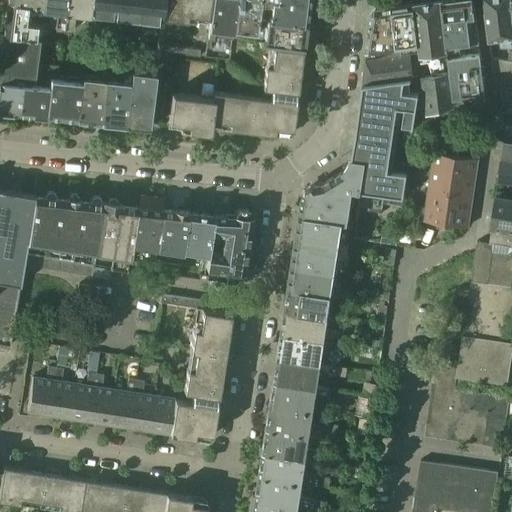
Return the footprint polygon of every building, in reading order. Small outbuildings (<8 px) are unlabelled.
[(6,0),(2,33),(37,37),(38,21),(26,19),(28,2),(7,0),(6,0)] [(66,0),(41,0),(41,4),(41,9),(56,10),(54,26),(63,27),(66,0)] [(89,14),(90,0),(66,0),(63,27),(72,28),(74,12),(89,14)] [(115,0),(90,0),(89,14),(95,14),(94,22),(106,23),(107,16),(113,17),(115,0)] [(136,28),(137,19),(138,0),(115,0),(113,17),(118,17),(117,26),(136,28)] [(138,0),(137,19),(142,20),(141,27),(154,28),(155,21),(161,22),(162,18),(163,0),(138,0)] [(208,18),(210,18),(211,0),(163,0),(162,18),(208,24),(208,18)] [(208,37),(208,40),(231,43),(232,30),(235,0),(211,0),(210,18),(208,37)] [(254,32),(257,2),(257,0),(235,0),(232,30),(254,32)] [(257,0),(257,2),(268,3),(266,17),(306,21),(308,0),(257,0)] [(414,3),(419,44),(421,55),(443,52),(446,74),(423,77),(427,107),(428,113),(454,105),(449,58),(447,44),(441,0),(438,0),(431,1),(414,3)] [(474,0),(441,0),(447,44),(479,40),(474,0)] [(511,36),(511,0),(484,0),(489,39),(499,38),(500,47),(511,47),(511,46),(511,37),(511,36)] [(392,6),(397,54),(402,54),(401,46),(419,44),(414,3),(392,6)] [(377,8),(371,14),(367,50),(366,57),(397,54),(392,6),(377,8)] [(254,32),(253,42),(263,43),(274,44),(303,48),(303,45),(306,21),(266,17),(256,15),(254,32)] [(39,37),(37,37),(2,33),(0,54),(0,87),(48,93),(50,77),(56,77),(57,77),(58,65),(36,62),(39,37)] [(266,65),(263,88),(271,89),(270,98),(296,101),(297,92),(303,48),(274,44),(271,66),(266,65)] [(159,45),(158,51),(172,53),(173,46),(159,45)] [(173,46),(172,53),(177,54),(185,55),(186,48),(173,46)] [(130,71),(124,124),(148,127),(158,51),(133,48),(130,71)] [(186,48),(185,55),(199,56),(200,50),(186,48)] [(239,58),(240,50),(231,49),(230,57),(239,58)] [(511,51),(511,52),(509,60),(492,57),(494,72),(511,69),(511,51)] [(406,78),(413,77),(410,53),(402,54),(397,54),(366,57),(363,83),(406,78)] [(482,106),(485,94),(485,89),(481,54),(449,58),(454,105),(428,113),(416,117),(415,125),(466,119),(464,97),(469,96),(471,107),(482,106)] [(81,74),(81,80),(76,119),(101,122),(106,77),(107,69),(103,68),(102,76),(81,74)] [(167,69),(165,81),(174,82),(175,70),(167,69)] [(125,79),(106,77),(101,122),(124,124),(130,71),(126,70),(125,79)] [(62,72),(61,78),(57,77),(56,77),(50,77),(48,93),(45,115),(76,119),(81,80),(70,79),(71,73),(62,72)] [(353,157),(365,158),(361,191),(359,208),(382,211),(384,203),(403,206),(408,172),(389,170),(398,106),(405,107),(403,123),(415,125),(416,117),(419,93),(404,90),(406,78),(363,83),(353,157)] [(174,82),(165,81),(164,92),(172,93),(174,82)] [(0,110),(45,115),(48,93),(0,87),(0,110)] [(213,91),(212,98),(213,98),(210,126),(211,126),(288,136),(292,132),(296,101),(270,98),(213,91)] [(164,92),(162,103),(171,105),(172,93),(164,92)] [(210,133),(211,126),(210,126),(213,98),(212,98),(172,93),(171,105),(169,116),(168,128),(210,133)] [(162,103),(161,115),(169,116),(171,105),(162,103)] [(475,177),(478,159),(435,152),(424,220),(468,226),(471,208),(475,177)] [(308,188),(303,198),(300,214),(347,221),(348,221),(353,190),(361,191),(365,158),(353,157),(353,158),(342,173),(324,183),(313,186),(308,188)] [(511,172),(500,171),(498,181),(511,182),(511,172)] [(0,342),(12,344),(23,264),(25,253),(27,241),(34,195),(0,189),(0,342)] [(27,241),(51,245),(58,198),(56,198),(54,193),(46,192),(44,196),(34,195),(27,241)] [(67,199),(58,198),(51,245),(74,248),(80,200),(77,195),(69,194),(67,199)] [(100,197),(92,197),(89,202),(80,200),(74,248),(96,252),(103,203),(101,203),(100,197)] [(511,198),(496,197),(491,229),(492,229),(490,242),(511,244),(511,198)] [(122,204),(119,204),(117,199),(110,198),(106,203),(103,203),(96,252),(114,254),(130,256),(137,206),(122,204)] [(413,205),(411,218),(423,219),(425,207),(413,205)] [(158,209),(154,208),(137,206),(130,256),(128,269),(149,272),(151,261),(154,262),(162,209),(158,209)] [(223,244),(247,247),(252,217),(251,217),(252,213),(248,209),(240,208),(234,213),(234,215),(213,215),(211,233),(224,235),(223,244)] [(179,263),(187,212),(162,209),(154,262),(153,268),(157,269),(157,273),(177,276),(179,263)] [(207,267),(209,251),(211,233),(213,215),(187,212),(179,263),(182,263),(183,251),(200,253),(198,266),(207,267)] [(300,214),(297,237),(339,244),(342,224),(346,225),(347,221),(300,214)] [(396,244),(398,233),(383,231),(381,241),(396,244)] [(339,244),(297,237),(289,285),(332,292),(339,244)] [(511,354),(511,339),(511,330),(511,244),(490,242),(480,241),(480,240),(478,240),(459,363),(457,373),(508,381),(511,354)] [(241,283),(243,273),(247,247),(223,244),(222,253),(209,251),(207,267),(228,270),(226,284),(238,286),(240,285),(241,283)] [(385,254),(396,256),(397,248),(386,247),(385,254)] [(36,255),(25,253),(23,264),(34,266),(36,255)] [(396,256),(385,254),(384,261),(395,263),(396,256)] [(34,266),(46,268),(48,257),(36,255),(34,266)] [(57,270),(59,259),(48,257),(46,268),(57,270)] [(59,259),(57,270),(69,272),(71,261),(59,259)] [(69,272),(80,274),(82,263),(71,261),(69,272)] [(93,269),(93,266),(93,265),(82,263),(80,274),(91,276),(93,269)] [(91,276),(110,279),(112,269),(93,266),(93,269),(91,276)] [(79,283),(77,295),(87,297),(89,285),(79,283)] [(289,285),(286,309),(329,316),(331,302),(344,304),(345,294),(332,292),(289,285)] [(389,300),(390,292),(379,290),(378,298),(389,300)] [(223,365),(231,312),(200,308),(201,299),(161,293),(160,302),(196,307),(190,350),(195,350),(193,360),(223,365)] [(329,316),(286,309),(282,333),(325,339),(338,341),(340,333),(326,331),(328,320),(329,316)] [(282,333),(279,356),(322,363),(335,365),(336,356),(323,354),(325,339),(282,333)] [(335,365),(322,363),(279,356),(275,380),(318,386),(320,372),(333,374),(335,365)] [(175,398),(169,432),(208,438),(212,435),(223,365),(193,360),(192,368),(187,367),(183,390),(192,391),(191,400),(175,398)] [(435,360),(435,361),(434,370),(457,373),(459,363),(435,360)] [(48,414),(56,366),(48,365),(46,378),(32,376),(27,410),(48,414)] [(48,414),(68,417),(74,382),(61,380),(63,367),(56,366),(48,414)] [(457,373),(434,370),(432,383),(455,386),(457,373)] [(68,417),(89,420),(96,372),(88,371),(86,384),(74,382),(68,417)] [(89,420),(109,423),(114,388),(102,387),(104,374),(96,372),(89,420)] [(109,423),(129,426),(136,379),(128,378),(127,390),(114,388),(109,423)] [(129,426),(149,429),(154,395),(142,393),(144,380),(136,379),(129,426)] [(331,388),(318,386),(275,380),(271,404),(314,410),(316,396),(330,398),(331,388)] [(455,386),(432,383),(430,396),(453,399),(455,386)] [(451,411),(449,423),(447,438),(466,441),(471,405),(473,389),(455,386),(453,399),(451,411)] [(473,389),(471,405),(488,408),(483,443),(502,446),(510,394),(473,389)] [(169,432),(175,398),(154,395),(149,429),(169,432)] [(366,396),(364,408),(373,409),(375,398),(366,396)] [(430,396),(429,408),(451,411),(453,399),(430,396)] [(312,425),(314,410),(271,404),(268,428),(311,434),(336,438),(338,424),(326,422),(326,427),(312,425)] [(471,405),(466,441),(483,443),(488,408),(471,405)] [(451,411),(429,408),(427,420),(449,423),(451,411)] [(449,423),(427,420),(425,434),(447,438),(449,423)] [(308,448),(311,434),(268,428),(264,452),(307,459),(321,461),(322,450),(308,448)] [(307,459),(264,452),(261,474),(303,481),(330,485),(331,477),(305,473),(307,459)] [(470,511),(492,511),(499,471),(421,459),(413,511),(414,511),(437,511),(438,507),(470,511)] [(25,470),(3,467),(0,486),(0,501),(20,505),(21,500),(25,470)] [(21,500),(40,502),(44,473),(25,470),(21,500)] [(40,502),(59,505),(63,476),(44,473),(40,502)] [(258,489),(257,498),(300,505),(326,509),(327,501),(301,497),(303,481),(261,474),(258,489)] [(63,476),(59,505),(58,511),(66,511),(80,511),(86,479),(63,476)] [(102,511),(107,483),(86,479),(80,511),(102,511)] [(102,511),(104,511),(121,511),(126,486),(107,483),(102,511)] [(121,511),(141,511),(145,489),(126,486),(121,511)] [(145,489),(141,511),(161,511),(164,492),(145,489)] [(205,511),(208,502),(205,498),(164,492),(161,511),(205,511)] [(298,511),(300,505),(257,498),(254,511),(298,511)]
